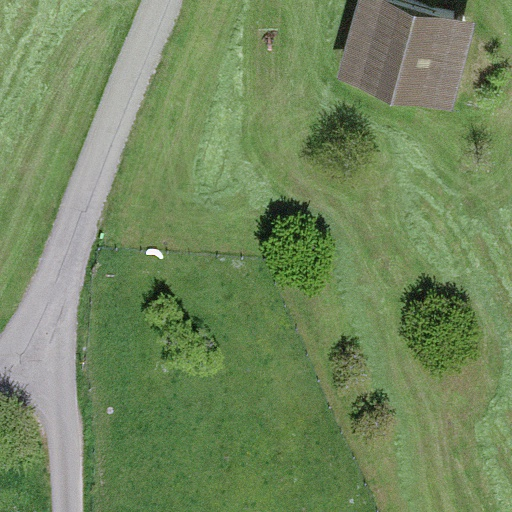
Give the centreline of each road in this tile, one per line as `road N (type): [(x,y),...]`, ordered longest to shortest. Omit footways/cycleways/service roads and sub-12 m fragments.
road 1 (residential): [(162,0),(78,295)]
road 2 (unclassified): [(78,295),(85,511)]
